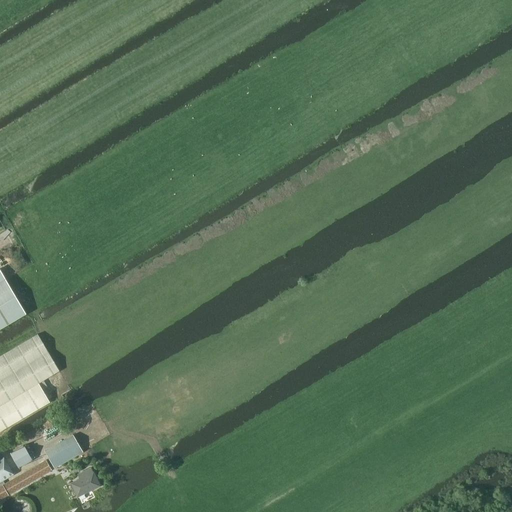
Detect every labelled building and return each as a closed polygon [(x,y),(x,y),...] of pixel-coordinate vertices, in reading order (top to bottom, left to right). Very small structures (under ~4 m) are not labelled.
[(0,328),(25,314),(26,313),(5,279),(0,269),(0,328)] [(0,356),(0,431),(49,402),(38,383),(59,371),(37,335),(0,356)] [(72,435),(44,452),(53,469),(82,452),(72,435)] [(11,450),(17,465),(33,459),(27,444),(11,450)] [(0,498),(50,470),(45,461),(4,484),(2,481),(13,474),(3,457),(0,459),(0,498)] [(76,497),(100,486),(93,471),(91,467),(78,473),(80,478),(69,482),(76,497)] [(30,511),(31,511),(31,510),(31,507),(30,505),(29,503),(25,501),(24,500),(22,500),(18,500),(16,501),(14,502),(13,504),(12,506),(11,510),(11,511),(30,511)]
